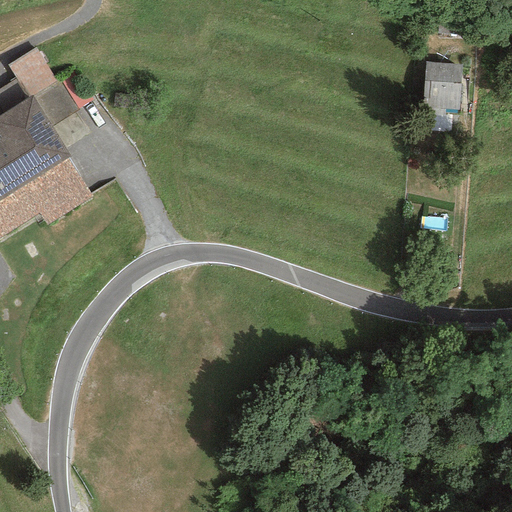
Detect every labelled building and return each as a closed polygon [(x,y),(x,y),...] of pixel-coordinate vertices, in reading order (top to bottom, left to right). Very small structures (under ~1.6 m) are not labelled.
[(37,46),(6,64),(15,79),(27,99),(32,96),(56,81),(37,46)] [(461,64),(424,63),(423,109),(460,110),(461,64)] [(0,88),(0,108),(3,113),(27,99),(15,79),(0,88)] [(60,79),(56,81),(32,96),(50,128),(79,111),(60,79)] [(0,235),(38,212),(46,225),(93,195),(50,128),(32,96),(27,99),(3,113),(0,115),(0,235)]
